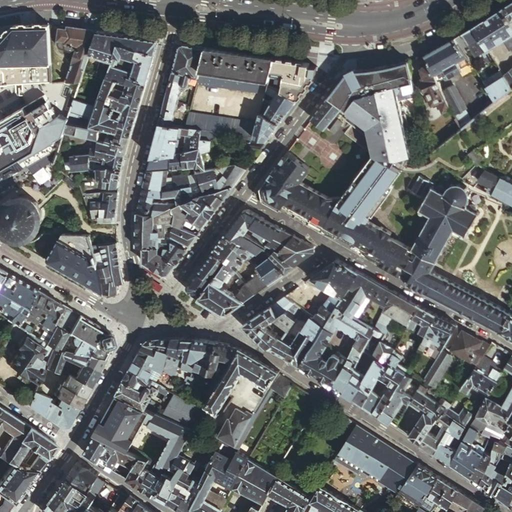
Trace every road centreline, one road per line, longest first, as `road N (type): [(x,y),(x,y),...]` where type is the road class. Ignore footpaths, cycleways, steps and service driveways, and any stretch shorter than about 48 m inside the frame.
road 1 (residential): [(224,325),(511,511)]
road 2 (residential): [(147,317),(127,247),(126,191),(180,0)]
road 3 (residential): [(242,195),(361,25)]
road 4 (residential): [(332,246),(511,343)]
road 5 (primary): [(180,0),(361,25)]
road 6 (residential): [(0,246),(114,312),(147,317)]
road 7 (residential): [(147,317),(242,195)]
road 8 (residential): [(71,446),(147,317)]
road 9 (residential): [(224,325),(332,246)]
